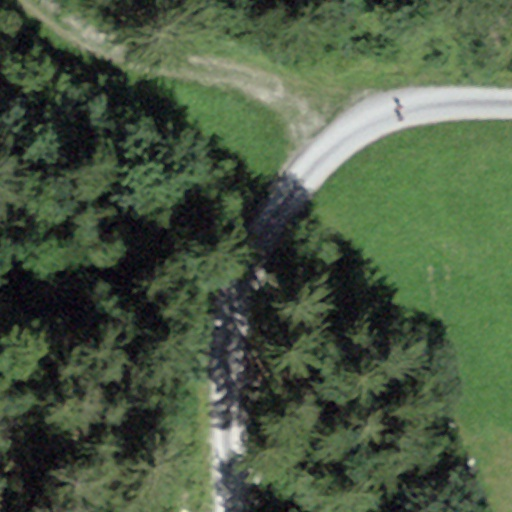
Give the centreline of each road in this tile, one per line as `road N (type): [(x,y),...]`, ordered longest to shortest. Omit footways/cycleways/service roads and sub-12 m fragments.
road 1 (track): [(233,511),(234,388),(248,287),(286,196),(344,110),(437,101),(511,107)]
road 2 (track): [(344,110),(114,43),(38,0)]
